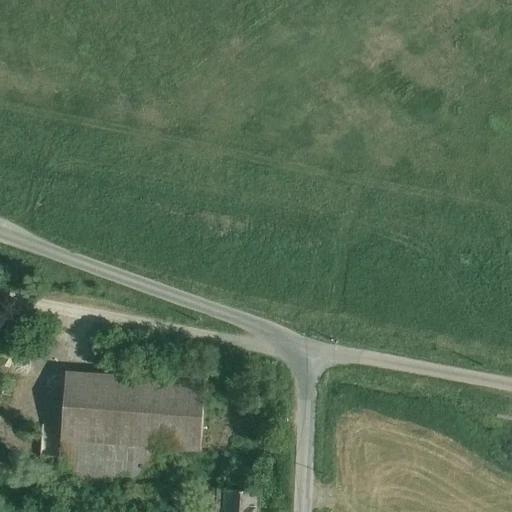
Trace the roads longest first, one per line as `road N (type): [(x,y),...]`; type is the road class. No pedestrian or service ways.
road 1 (unclassified): [(305,350),(260,326),(0,233)]
road 2 (unclassified): [(305,350),(0,298)]
road 3 (unclassified): [(511,385),(305,350)]
road 4 (unclassified): [(305,350),(302,511)]
